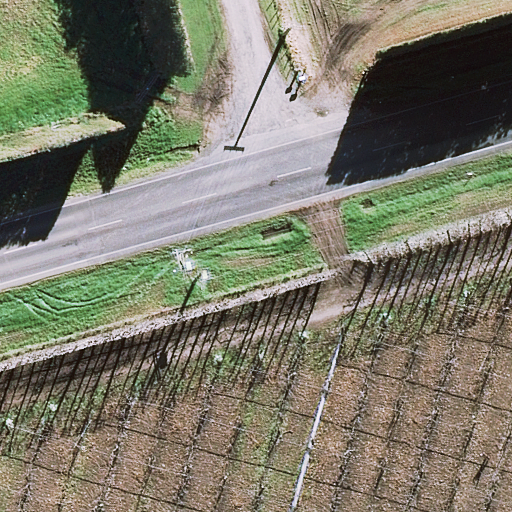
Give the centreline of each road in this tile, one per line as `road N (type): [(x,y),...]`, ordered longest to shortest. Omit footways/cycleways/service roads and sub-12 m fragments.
road 1 (unclassified): [(0,255),(511,111)]
road 2 (track): [(287,174),(237,0)]
